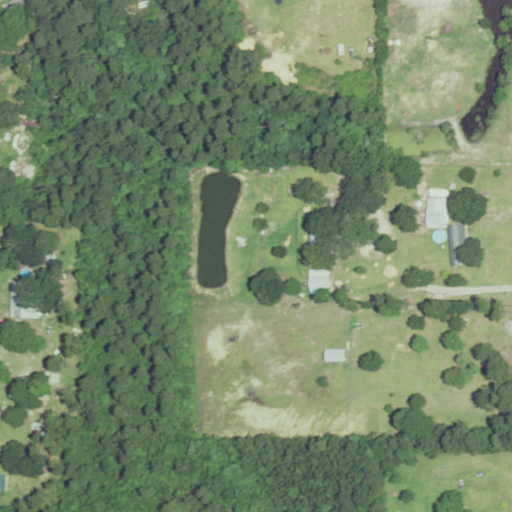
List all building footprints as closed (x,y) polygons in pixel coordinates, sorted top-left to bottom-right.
[(12,123),(13,109),(27,110),(27,117),(49,118),(48,125),(12,123)] [(455,196),(443,197),(443,190),(439,190),(439,182),(455,181),(456,190),(454,190),(455,196)] [(449,228),(448,198),(428,199),(429,228),(449,228)] [(299,212),(299,205),(333,208),(332,215),(299,212)] [(311,266),(311,219),(320,219),(320,266),(311,266)] [(453,265),(451,233),(448,233),(448,224),(458,224),(461,264),(453,265)] [(46,259),(46,250),(54,250),(54,259),(46,259)] [(15,316),(16,309),(10,309),(11,288),(40,289),(38,317),(15,316)] [(441,357),(456,355),(458,381),(443,382),(441,357)] [(0,491),(0,474),(8,475),(7,492),(0,491)] [(457,511),(484,492),(489,498),(471,511),(457,511)]
